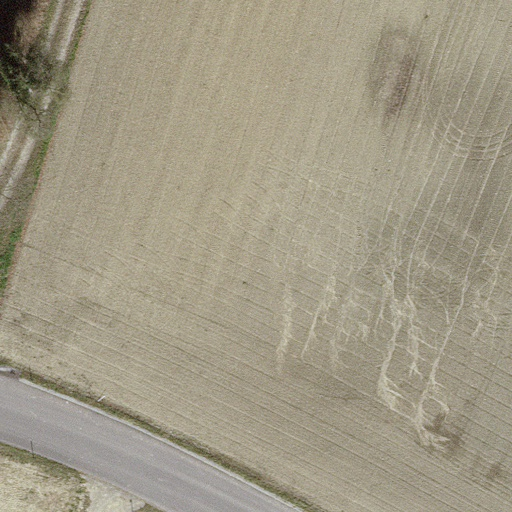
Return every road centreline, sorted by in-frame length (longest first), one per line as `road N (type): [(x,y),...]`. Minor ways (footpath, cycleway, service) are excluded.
road 1 (unclassified): [(235,511),(135,458),(0,403)]
road 2 (track): [(0,196),(69,0)]
